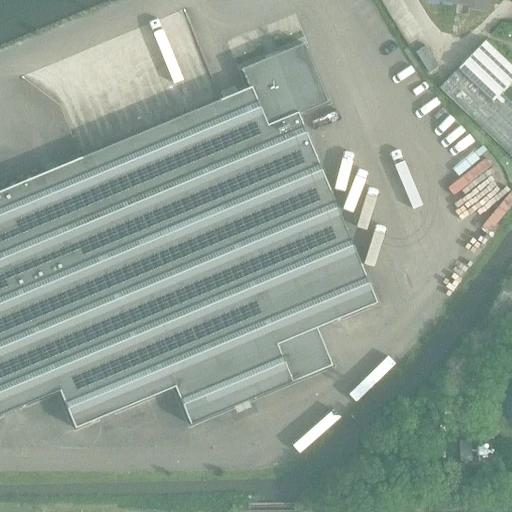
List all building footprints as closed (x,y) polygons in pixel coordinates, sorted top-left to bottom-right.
[(487,12),(488,0),(425,0),(426,0),(470,5),(469,10),(487,12)] [(511,67),(485,41),(439,88),(511,157),(511,104),(501,93),(511,81),(511,67)] [(425,46),(415,53),(428,74),(439,67),(425,46)] [(319,330),(378,305),(300,119),(330,106),(305,48),(275,61),(244,74),(252,92),(0,198),(0,420),(64,393),(80,431),(179,389),(194,426),(295,384),(295,383),(334,367),(319,330)] [(462,462),(474,462),(473,442),(462,442),(462,462)]
